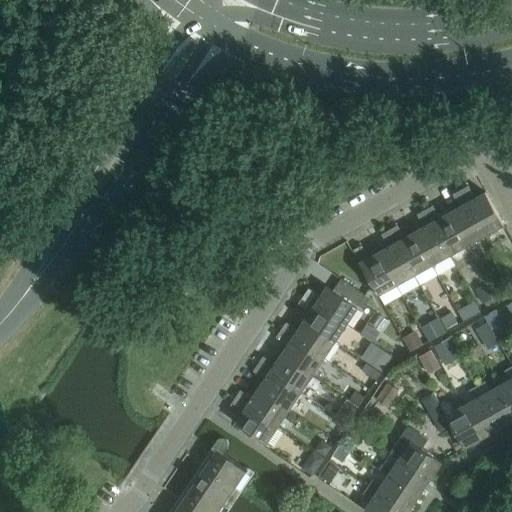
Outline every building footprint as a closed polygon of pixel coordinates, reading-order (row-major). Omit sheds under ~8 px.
[(466,199),(474,195),(469,186),(461,190),(466,199)] [(466,199),(461,190),(453,195),(458,204),(466,199)] [(486,193),(469,203),(468,203),(486,235),(504,225),(486,193)] [(468,203),(450,213),(468,245),(486,235),(468,203)] [(425,210),(432,223),(450,255),(468,245),(450,213),(440,219),(433,206),(425,210)] [(425,227),(415,233),(433,265),(450,255),(432,223),(425,210),(418,215),(425,227)] [(398,226),(390,230),(415,275),(433,265),(415,233),(405,238),(398,226)] [(389,247),(379,253),(397,285),(415,275),(390,230),(382,235),(389,247)] [(369,258),(367,255),(362,246),(354,250),(359,259),(359,260),(379,295),(397,285),(379,253),(369,258)] [(328,287),(316,304),(347,325),(366,296),(342,279),(334,291),(328,287)] [(489,287),(477,293),(483,304),(495,297),(489,287)] [(309,289),(304,296),(313,302),(318,295),(309,289)] [(313,302),(304,296),(299,304),(308,310),(313,302)] [(316,304),(305,321),(335,342),(347,325),(316,304)] [(469,305),(461,310),(465,319),(474,314),(469,305)] [(496,311),(486,317),(492,329),(503,323),(496,311)] [(452,313),(441,319),(447,330),(458,324),(452,313)] [(305,321),(293,338),(324,359),(335,342),(305,321)] [(440,321),(423,331),(429,342),(447,332),(440,321)] [(286,323),(281,330),(290,336),(295,329),(286,323)] [(290,336),(281,330),(276,338),(285,344),(290,336)] [(419,336),(406,344),(410,352),(424,345),(419,336)] [(293,338),(282,355),(313,376),(324,359),(293,338)] [(449,339),(436,347),(446,364),(460,357),(449,339)] [(381,350),(371,366),(382,373),(388,365),(393,357),(381,350)] [(430,351),(420,357),(424,364),(434,358),(430,351)] [(282,355),(271,372),(301,393),(313,376),(282,355)] [(264,357),(259,364),(267,370),(272,362),(264,357)] [(267,370),(259,364),(254,372),(262,377),(267,370)] [(366,364),(362,371),(376,379),(380,372),(366,364)] [(510,380),(500,386),(511,406),(511,367),(505,371),(510,380)] [(271,372),(259,389),(290,410),(301,393),(271,372)] [(485,382),(477,386),(501,428),(511,421),(511,406),(500,386),(490,391),(485,382)] [(388,383),(377,400),(388,407),(399,390),(388,383)] [(475,400),(465,406),(483,438),(501,428),(477,386),(470,391),(475,400)] [(236,398),(248,406),(278,427),(290,410),(259,389),(253,399),(241,391),(236,398)] [(432,394),(422,399),(429,411),(438,406),(432,394)] [(231,405),(243,413),(236,423),(267,444),(278,427),(248,406),(236,398),(231,405)] [(483,438),(465,406),(455,411),(450,402),(442,406),(447,416),(446,416),(464,448),(483,438)] [(408,429),(391,453),(431,480),(443,462),(422,449),(427,441),(408,429)] [(184,501),(182,504),(179,508),(176,511),(219,511),(248,470),(224,454),(228,448),(229,444),(228,441),(226,439),(224,438),(220,438),(218,441),(213,448),(218,451),(205,469),(184,501)] [(320,444),(315,451),(325,458),(332,447),(326,443),(320,444)] [(340,446),(334,456),(344,463),(350,453),(340,446)] [(391,453),(386,461),(395,467),(389,476),(419,497),(431,480),(391,453)] [(306,464),(302,470),(312,477),(313,475),(318,468),(312,463),(306,464)] [(331,465),(323,478),(331,484),(339,471),(331,465)] [(374,480),(369,487),(405,511),(409,511),(419,497),(389,476),(382,486),(374,480)] [(405,511),(369,487),(364,495),(372,501),(366,511),(367,511),(405,511)]
